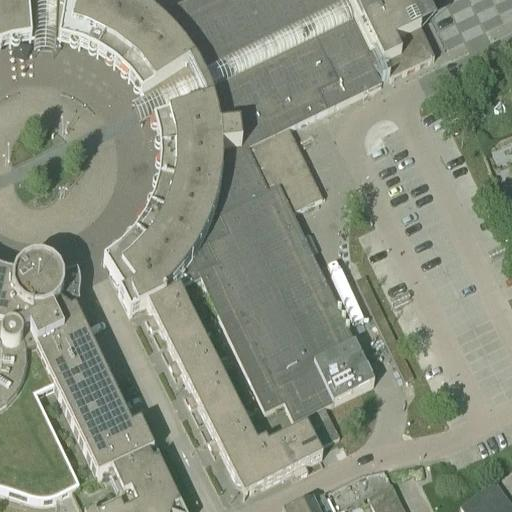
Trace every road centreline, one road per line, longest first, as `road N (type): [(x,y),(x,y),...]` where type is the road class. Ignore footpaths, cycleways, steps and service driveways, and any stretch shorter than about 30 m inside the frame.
road 1 (residential): [(511,340),(393,99),(511,45)]
road 2 (residential): [(257,511),(365,459),(443,447),(511,412)]
